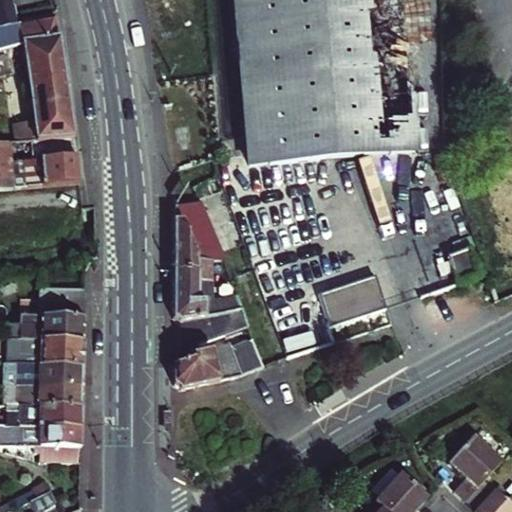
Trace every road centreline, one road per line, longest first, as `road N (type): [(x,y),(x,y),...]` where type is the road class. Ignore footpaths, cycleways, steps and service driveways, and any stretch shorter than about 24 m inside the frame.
road 1 (primary): [(100,0),(125,168),(128,511)]
road 2 (unclassified): [(511,331),(202,511)]
